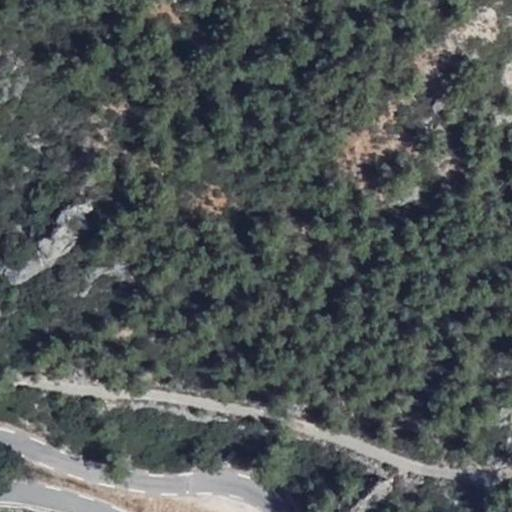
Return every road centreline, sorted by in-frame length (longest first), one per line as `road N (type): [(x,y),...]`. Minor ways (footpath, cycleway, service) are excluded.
road 1 (track): [(511,473),(418,473),(222,406),(0,382)]
road 2 (tertiary): [(0,436),(130,479),(241,484),(277,511)]
